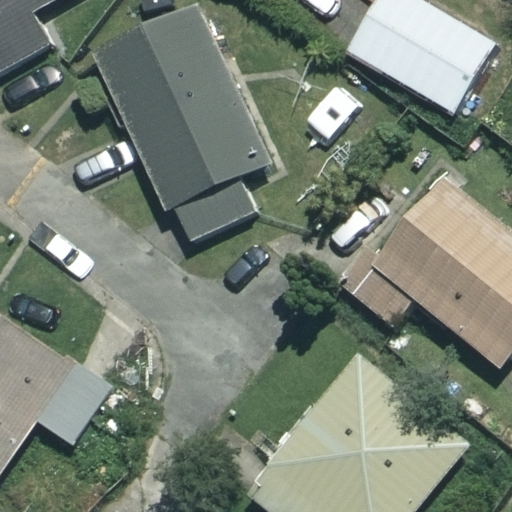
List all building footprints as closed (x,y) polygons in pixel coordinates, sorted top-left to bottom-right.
[(68,0),(0,0),(0,82),(56,50),(37,18),(68,0)] [(503,49),(419,0),(388,0),(356,55),(462,118),(503,49)] [(278,173),(204,13),(102,60),(189,249),(261,216),(247,187),(278,173)] [(511,370),(511,232),(449,183),(358,297),(399,330),(421,303),(510,373),(511,370)] [(118,391),(0,312),(0,491),(45,424),(80,448),(118,391)] [(423,511),(476,448),(366,359),(255,496),(273,511),(423,511)]
